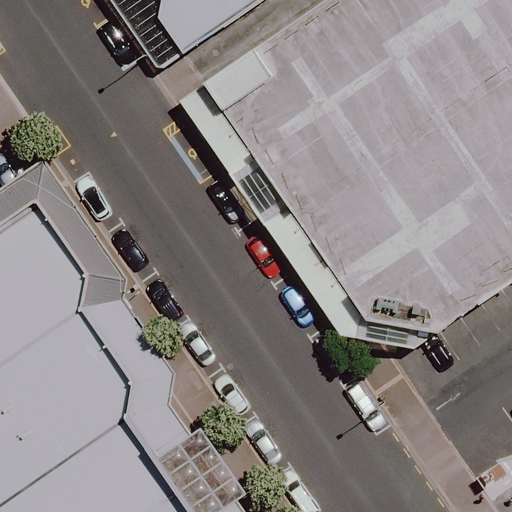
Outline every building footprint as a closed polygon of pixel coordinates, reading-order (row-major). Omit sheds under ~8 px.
[(118,0),(159,59),(244,0),(118,0)] [(511,0),(302,0),(169,92),(335,330),(409,342),(511,271),(511,0)] [(0,338),(87,279),(13,182),(0,191),(0,338)] [(137,398),(147,365),(87,279),(0,338),(0,499),(133,409),(137,398)] [(0,511),(206,511),(133,409),(0,499),(0,511)]
